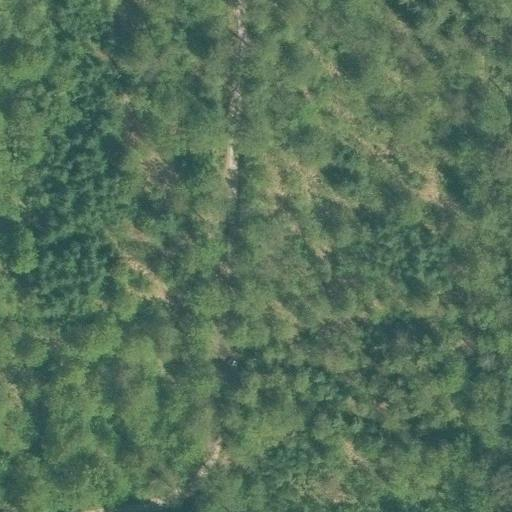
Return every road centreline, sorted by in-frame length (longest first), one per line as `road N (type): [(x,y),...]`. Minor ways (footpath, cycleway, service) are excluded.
road 1 (track): [(220,377),(239,0)]
road 2 (track): [(220,377),(267,365),(374,374),(433,368),(511,315)]
road 3 (track): [(122,511),(195,485),(214,447),(220,377)]
